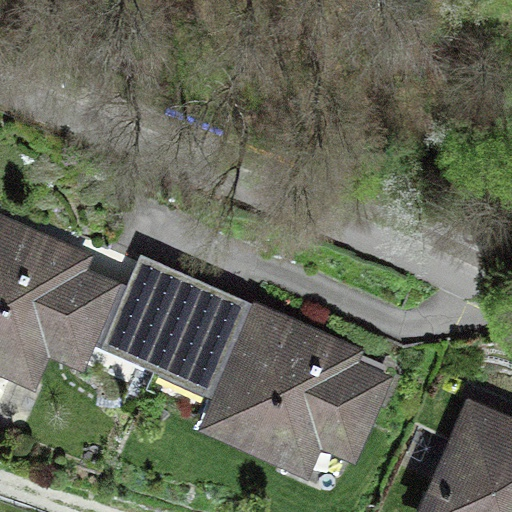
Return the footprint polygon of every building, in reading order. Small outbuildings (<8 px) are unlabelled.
[(89,253),(0,211),(0,374),(23,385),(40,349),(77,366),(90,342),(117,282),(83,266),(89,253)] [(151,369),(192,276),(131,249),(117,282),(90,342),(151,369)] [(192,276),(151,369),(207,393),(248,301),(192,276)] [(360,347),(248,301),(207,393),(192,428),(301,476),(315,445),(350,460),(387,374),(354,360),(360,347)] [(511,511),(511,417),(460,394),(406,511),(511,511)]
